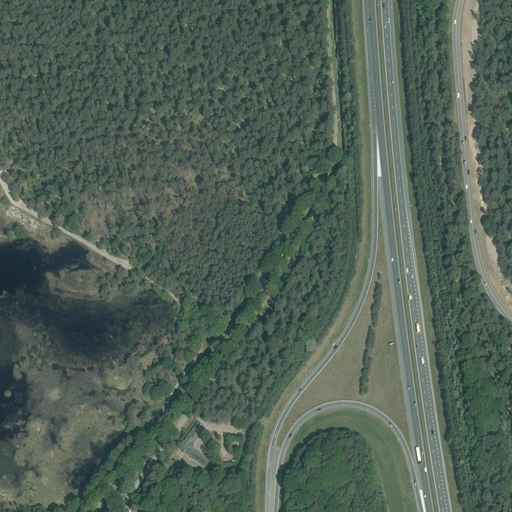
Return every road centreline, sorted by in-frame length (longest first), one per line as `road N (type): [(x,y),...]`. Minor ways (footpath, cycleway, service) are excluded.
road 1 (motorway): [(443,511),(413,313),(385,0)]
road 2 (motorway): [(380,126),(369,278),(346,334),(277,428),(267,511)]
road 3 (motorway): [(380,126),(429,511)]
road 4 (tertiary): [(511,321),(489,291),(473,238),(459,0)]
road 5 (motorway): [(275,511),(287,438),(309,414),(335,404),(363,406),(393,426),(423,511)]
road 6 (track): [(415,0),(418,92),(446,114)]
road 7 (motorway): [(371,0),(380,126)]
road 8 (track): [(119,511),(190,414)]
